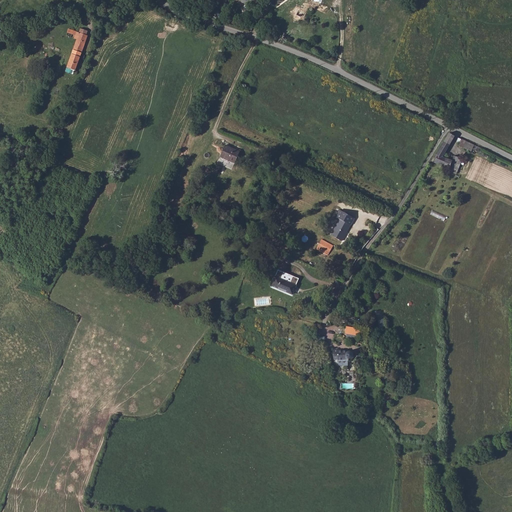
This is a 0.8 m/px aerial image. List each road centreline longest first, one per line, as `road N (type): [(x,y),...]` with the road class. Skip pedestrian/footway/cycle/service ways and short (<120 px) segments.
road 1 (unclassified): [(150,0),(338,70),(448,127)]
road 2 (track): [(257,36),(214,133),(397,211)]
road 3 (residential): [(323,324),(448,127)]
road 4 (track): [(395,511),(402,447),(342,397)]
